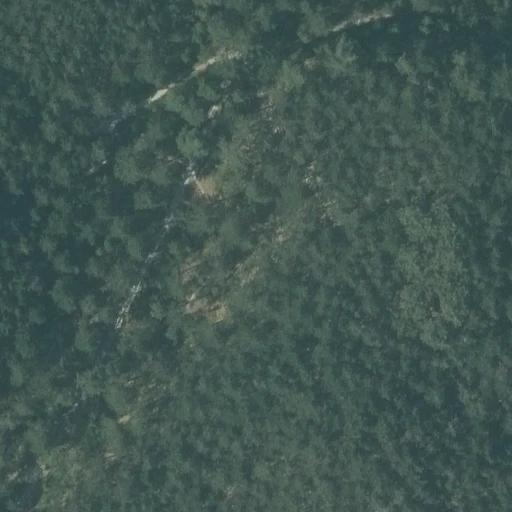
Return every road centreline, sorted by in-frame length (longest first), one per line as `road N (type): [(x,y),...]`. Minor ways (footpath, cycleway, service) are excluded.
road 1 (unknown): [(234,58),(359,253),(393,337),(454,384),(478,439),(478,511)]
road 2 (unknown): [(234,58),(191,69),(95,121),(71,122),(0,62)]
